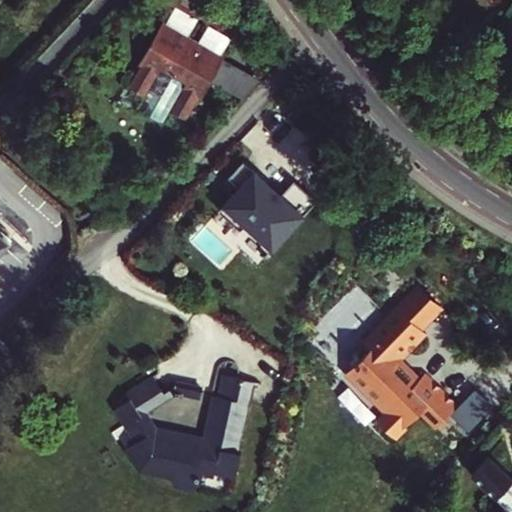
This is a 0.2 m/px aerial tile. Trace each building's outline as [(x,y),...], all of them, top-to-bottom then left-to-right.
[(161,30),(184,43),(198,19),(175,6),(161,30)] [(216,61),(231,37),(208,24),(194,48),(216,61)] [(170,110),(185,120),(193,107),(194,109),(210,81),(241,98),(244,95),(258,79),(223,58),(220,63),(216,61),(194,48),(184,43),(161,30),(158,28),(132,73),(135,75),(128,86),(143,95),(135,107),(162,123),(170,110)] [(283,114),(251,130),(267,162),(280,155),(276,147),(292,139),(284,124),(288,122),(283,114)] [(281,195),(244,163),(231,177),(243,188),(226,204),(273,246),(317,201),(294,182),(281,195)] [(0,245),(10,234),(0,225),(0,245)] [(394,355),(420,326),(391,300),(365,330),(371,336),(365,343),(342,368),(371,394),(373,391),(386,404),(376,415),(393,430),(417,403),(434,419),(454,397),(420,366),(414,373),(394,355)] [(365,330),(358,337),(365,343),(371,336),(365,330)] [(147,378),(141,368),(122,381),(128,390),(147,378)] [(169,386),(174,395),(184,396),(186,393),(200,397),(203,386),(174,380),(161,387),(152,375),(147,378),(128,390),(125,393),(128,399),(115,408),(135,440),(126,447),(135,461),(144,456),(160,460),(158,472),(175,476),(172,484),(195,488),(198,473),(204,474),(214,476),(215,471),(236,475),(240,451),(237,451),(248,402),(252,382),(224,375),(218,396),(212,395),(203,435),(195,434),(193,437),(191,439),(188,437),(186,433),(176,438),(172,431),(169,434),(166,435),(163,433),(159,430),(148,412),(153,408),(148,400),(169,386)] [(148,400),(153,408),(174,395),(169,386),(148,400)] [(511,511),(511,477),(485,454),(469,473),(509,508),(505,511),(511,511)] [(144,456),(135,461),(140,469),(158,472),(160,460),(144,456)] [(198,473),(195,488),(200,489),(204,474),(198,473)]
